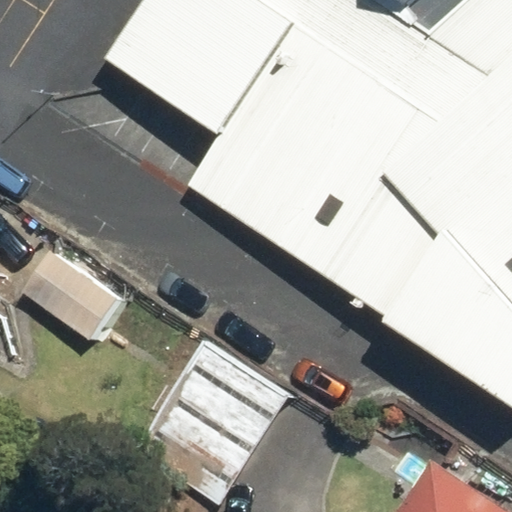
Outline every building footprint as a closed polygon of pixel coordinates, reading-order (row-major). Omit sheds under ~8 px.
[(511,0),(479,0),(439,36),(386,0),(158,0),(117,59),(234,135),(199,188),(511,389),(511,0)] [(386,0),(439,36),(479,0),(386,0)] [(56,251),(25,297),(92,343),(123,297),(56,251)] [(228,510),(301,400),(216,344),(143,454),(228,510)] [(511,511),(511,508),(438,462),(405,511),(511,511)]
